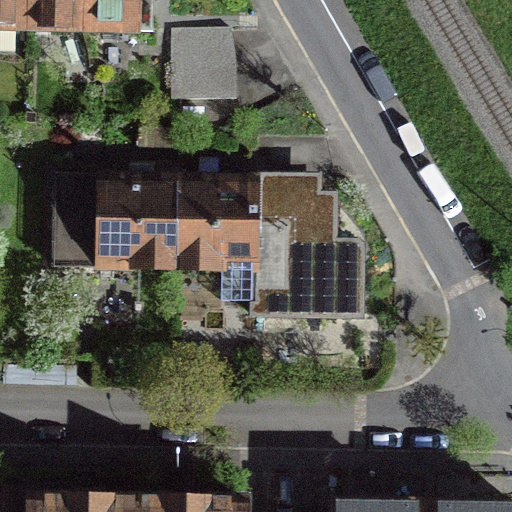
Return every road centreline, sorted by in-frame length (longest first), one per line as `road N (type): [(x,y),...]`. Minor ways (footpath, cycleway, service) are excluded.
road 1 (residential): [(511,433),(0,426)]
road 2 (residential): [(511,389),(291,0)]
